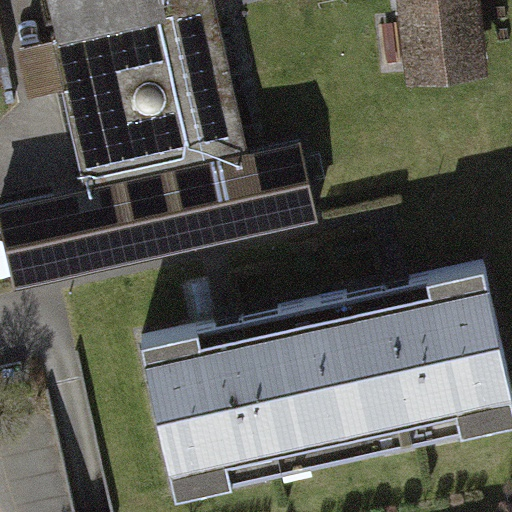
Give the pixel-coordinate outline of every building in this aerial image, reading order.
[(51,0),(95,179),(248,146),(215,0),(51,0)] [(494,65),(485,0),(411,0),(422,74),(494,65)] [(319,216),(302,137),(248,146),(95,179),(7,200),(27,284),(319,216)] [(311,306),(348,468),(511,431),(511,386),(485,267),(311,306)] [(348,468),(311,306),(147,343),(184,506),(348,468)]
